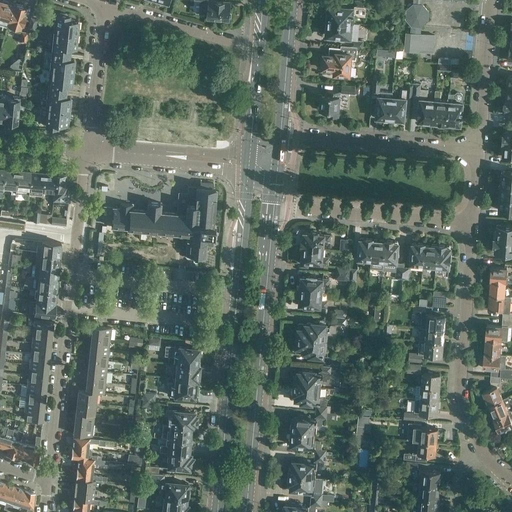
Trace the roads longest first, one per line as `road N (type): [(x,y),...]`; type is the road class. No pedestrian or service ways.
road 1 (primary): [(248,163),(217,511)]
road 2 (primary): [(246,511),(277,165)]
road 3 (residential): [(48,480),(87,151)]
road 4 (residential): [(473,224),(461,402),(486,455),(511,482)]
road 5 (residential): [(473,224),(299,207)]
road 6 (residential): [(479,148),(306,134)]
road 7 (primary): [(277,165),(291,0)]
road 8 (residential): [(259,47),(102,5)]
road 9 (residential): [(248,163),(87,151)]
road 10 (residential): [(492,0),(479,148)]
road 11 (residential): [(87,151),(102,5)]
